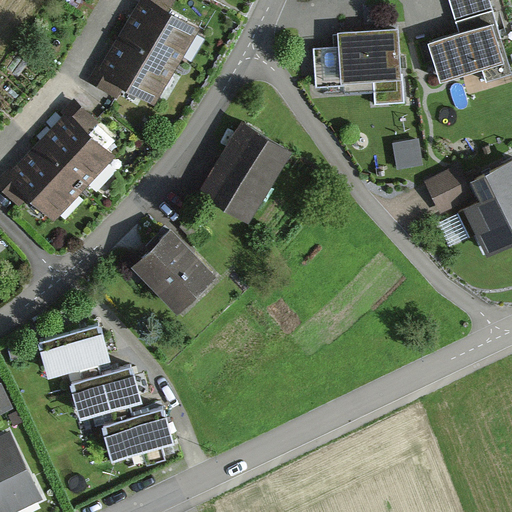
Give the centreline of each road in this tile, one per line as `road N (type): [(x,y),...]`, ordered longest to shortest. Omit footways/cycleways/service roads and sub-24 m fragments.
road 1 (residential): [(0,324),(69,271),(145,195),(212,107),(272,0)]
road 2 (residential): [(511,331),(129,511)]
